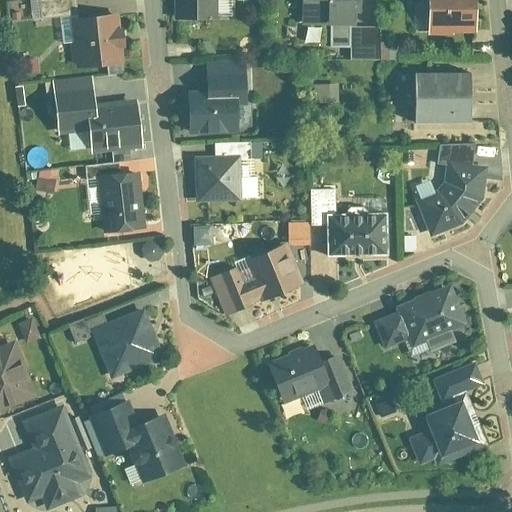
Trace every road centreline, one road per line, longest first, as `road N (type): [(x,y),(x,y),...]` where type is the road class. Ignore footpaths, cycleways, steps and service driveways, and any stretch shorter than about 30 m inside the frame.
road 1 (residential): [(477,249),(242,345),(198,325),(183,305),(151,0)]
road 2 (residential): [(511,420),(477,249)]
